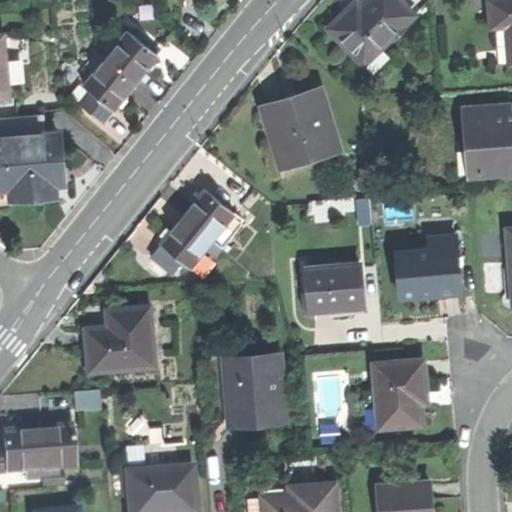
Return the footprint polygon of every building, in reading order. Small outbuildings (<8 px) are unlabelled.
[(326,31),(357,62),(372,46),(377,51),(410,17),(393,0),(367,0),(358,9),(349,18),(344,13),(326,31)] [(504,47),(506,69),(511,67),(511,3),(484,6),(487,34),(505,32),(506,47),(504,47)] [(348,9),(344,13),(349,18),(358,9),(353,4),(348,9)] [(124,36),(103,62),(131,85),(142,72),(152,58),(124,36)] [(81,90),(110,113),(120,99),(131,85),(103,62),(81,90)] [(286,103),(261,110),(274,150),(285,147),(291,166),(337,152),(319,92),(286,103)] [(505,108),(491,109),(492,119),(506,118),(505,108)] [(474,179),(511,175),(511,117),(506,118),(492,119),(491,109),(461,112),(465,155),(472,154),(474,179)] [(55,137),(0,140),(0,196),(16,195),(51,193),(50,182),(58,182),(55,137)] [(189,208),(180,220),(209,243),(231,216),(202,192),(189,208)] [(180,265),(188,271),(209,243),(180,220),(168,234),(158,247),(180,265)] [(170,278),(180,265),(158,247),(148,260),(170,278)] [(394,256),(397,299),(426,296),(458,293),(454,250),(394,256)] [(310,292),(311,312),(333,311),(357,309),(354,267),(302,271),(304,292),(310,292)] [(85,365),(150,360),(146,310),(103,313),(104,324),(82,326),(83,344),(85,365)] [(218,361),(224,421),(236,420),(249,419),(249,425),(282,422),(276,356),(218,361)] [(376,431),(418,428),(416,403),(415,387),(422,386),(420,363),(371,367),(376,431)] [(50,435),(34,436),(37,473),(72,470),(69,433),(50,435)] [(0,453),(0,460),(2,476),(37,473),(34,436),(0,438),(0,453)] [(124,473),(126,511),(192,511),(190,469),(124,473)] [(425,485),(373,490),(374,511),(427,511),(427,506),(425,485)] [(262,511),(331,511),(329,486),(286,490),(287,498),(261,501),(262,511)] [(245,511),(262,511),(261,501),(245,502),(245,511)]
